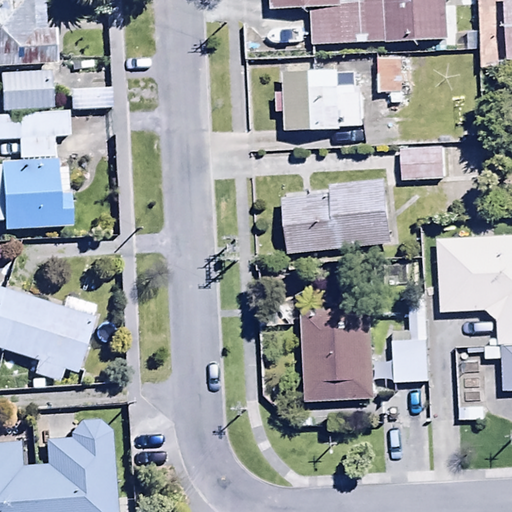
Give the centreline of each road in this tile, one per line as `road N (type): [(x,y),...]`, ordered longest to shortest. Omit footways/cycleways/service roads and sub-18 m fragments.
road 1 (residential): [(178,0),(197,423),(209,464),(235,498),(274,511)]
road 2 (residential): [(336,511),(511,503)]
